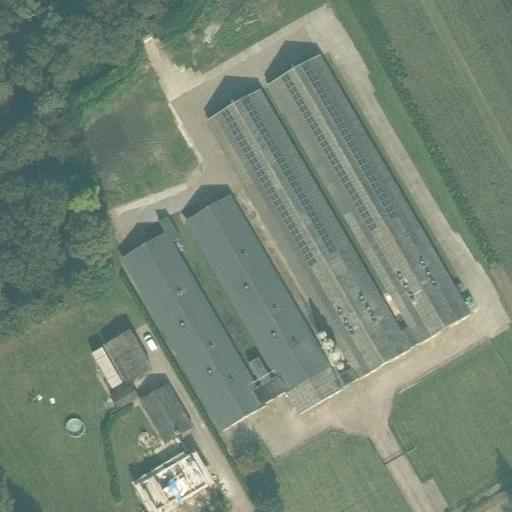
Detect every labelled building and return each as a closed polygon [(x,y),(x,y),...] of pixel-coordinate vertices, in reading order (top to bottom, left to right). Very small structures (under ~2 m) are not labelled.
[(315,59),(267,87),(407,328),(405,330),(415,347),(415,348),(467,317),(315,59)] [(351,367),(359,380),(359,381),(406,353),(406,352),(415,347),(405,330),(396,335),(254,94),(207,122),(351,367)] [(0,145),(1,144),(8,159),(21,153),(29,150),(17,124),(16,122),(16,121),(7,103),(4,105),(0,106),(0,145)] [(186,221),(277,376),(286,394),(299,416),(342,391),(341,390),(359,380),(351,367),(334,377),(229,197),(186,221)] [(286,394),(277,376),(255,389),(165,234),(121,259),(223,432),(266,407),(265,406),(286,394)] [(106,344),(126,384),(154,370),(133,330),(106,344)] [(141,401),(165,443),(192,427),(168,386),(141,401)] [(140,486),(148,499),(155,511),(165,511),(208,487),(190,457),(140,486)]
